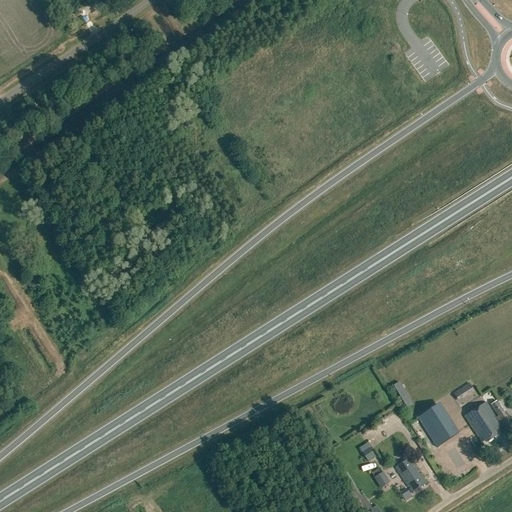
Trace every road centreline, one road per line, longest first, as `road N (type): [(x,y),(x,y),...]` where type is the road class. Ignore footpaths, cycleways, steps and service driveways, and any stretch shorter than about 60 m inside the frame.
road 1 (trunk): [(497,70),(261,235),(0,456)]
road 2 (trunk): [(0,501),(511,177)]
road 3 (trunk): [(69,511),(511,275)]
road 4 (unclassified): [(0,101),(148,0)]
